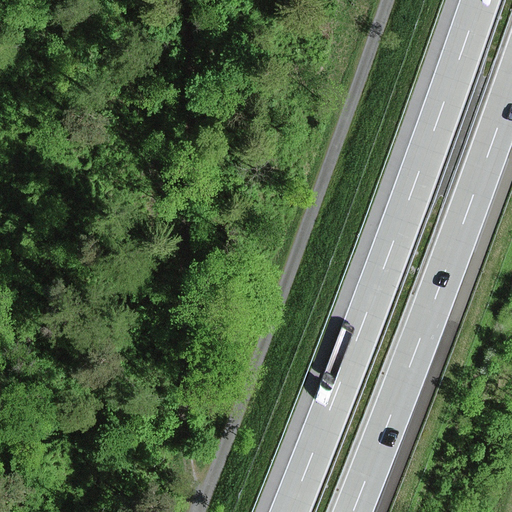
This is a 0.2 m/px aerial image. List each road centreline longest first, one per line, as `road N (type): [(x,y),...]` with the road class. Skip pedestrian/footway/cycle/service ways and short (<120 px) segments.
road 1 (motorway): [(476,0),(286,511)]
road 2 (track): [(203,501),(386,0)]
road 3 (track): [(203,501),(187,441),(193,0)]
road 4 (motorway): [(350,511),(511,82)]
